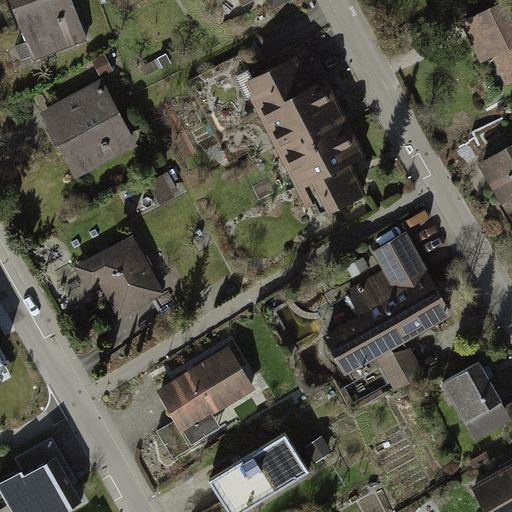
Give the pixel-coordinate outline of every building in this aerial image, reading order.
[(79,0),(13,0),(37,60),(94,37),(79,0)] [(234,0),(243,15),(270,0),(234,0)] [(511,20),(504,3),(463,21),(480,60),(497,53),(511,84),(511,83),(511,20)] [(294,60),(246,85),(317,220),(365,195),(348,162),(362,154),(327,87),(313,95),(294,60)] [(107,75),(46,107),(82,173),(143,140),(107,75)] [(511,146),(484,162),(504,198),(511,193),(511,146)] [(362,319),(326,338),(344,371),(374,355),(395,392),(425,376),(404,337),(449,313),(407,235),(376,252),(387,272),(348,293),(362,319)] [(133,239),(66,276),(82,303),(106,290),(121,316),(163,292),(133,239)] [(156,395),(182,438),(259,391),(233,348),(156,395)] [(511,423),(481,367),(442,389),(475,448),(511,427),(511,423)] [(288,432),(206,481),(223,511),(260,511),(316,478),(288,432)] [(47,448),(2,473),(23,511),(57,511),(76,502),(47,448)] [(511,511),(511,470),(466,497),(474,511),(511,511)]
